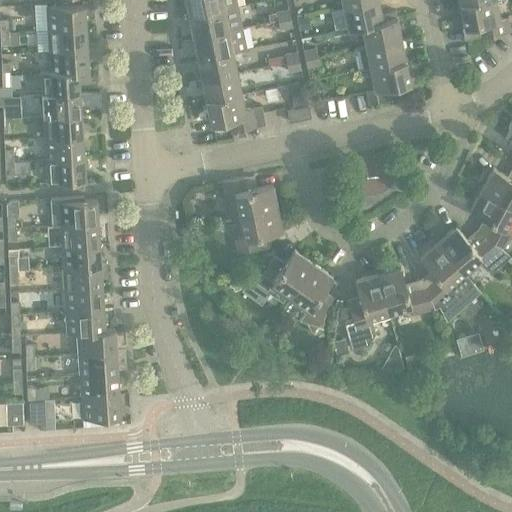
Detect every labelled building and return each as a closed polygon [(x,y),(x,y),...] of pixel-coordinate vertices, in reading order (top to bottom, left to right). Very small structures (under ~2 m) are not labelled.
[(186,0),(189,16),(238,7),(236,0),(186,0)] [(343,7),(332,10),(336,31),(347,29),(398,18),(396,10),(382,13),(379,0),(344,7),(343,7)] [(459,0),(460,5),(465,27),(462,28),(465,39),(465,40),(511,30),(508,17),(501,19),(497,0),(459,0)] [(47,7),(48,29),(86,27),(85,4),(47,7)] [(189,16),(194,38),(242,28),(238,7),(189,16)] [(276,11),(278,21),(291,18),(289,9),(276,11)] [(309,15),(298,17),(300,30),(312,28),(309,15)] [(280,30),(293,27),(291,18),(278,21),(280,30)] [(398,18),(347,29),(347,30),(361,27),(365,47),(366,47),(402,39),(398,18)] [(0,19),(0,24),(0,32),(9,32),(9,19),(0,19)] [(48,29),(50,51),(88,49),(86,27),(48,29)] [(194,38),(198,59),(234,52),(234,51),(246,48),(242,28),(194,38)] [(10,44),(9,32),(0,32),(1,44),(10,44)] [(365,47),(354,49),(358,70),(361,70),(369,68),(371,68),(406,60),(402,39),(366,47),(365,47)] [(304,51),(306,59),(318,57),(316,48),(304,51)] [(50,51),(51,71),(51,73),(79,71),(79,72),(89,72),(88,49),(50,51)] [(287,63),(300,60),(298,51),(285,54),(276,56),(277,65),(287,63)] [(198,59),(202,80),(238,73),(234,52),(198,59)] [(320,65),(318,57),(306,59),(307,68),(320,65)] [(289,72),(301,69),(302,69),(300,60),(287,63),(289,72)] [(373,88),(365,90),(366,92),(368,104),(370,104),(395,98),(393,87),(411,83),(406,60),(371,68),(369,68),(373,88)] [(1,62),(2,75),(11,75),(10,62),(1,62)] [(41,72),(43,95),(80,93),(79,72),(79,71),(51,73),(51,71),(41,72)] [(202,80),(207,101),(242,94),(238,73),(202,80)] [(2,75),(2,88),(0,87),(0,97),(12,97),(12,88),(21,87),(20,74),(11,75),(2,75)] [(304,82),(290,84),(294,109),(308,106),(308,104),(304,82)] [(43,95),(44,116),(82,114),(80,93),(43,95)] [(232,132),(257,127),(266,125),(263,112),(262,106),(245,109),(242,94),(207,101),(211,124),(229,120),(232,132)] [(3,106),(4,119),(12,118),(12,105),(3,106)] [(311,117),(308,106),(294,109),(287,110),(290,122),(311,117)] [(44,116),(45,138),(83,136),(82,114),(44,116)] [(12,130),(12,118),(4,119),(4,131),(12,130)] [(45,138),(47,159),(84,157),(83,136),(45,138)] [(5,149),(5,162),(14,161),(13,149),(5,149)] [(86,180),(84,157),(47,159),(48,182),(86,180)] [(5,162),(5,174),(14,174),(14,172),(25,172),(25,161),(14,161),(5,162)] [(493,168),(482,188),(511,205),(511,177),(511,178),(493,168)] [(229,195),(234,216),(235,216),(277,207),(273,186),(258,189),(255,175),(222,182),(224,196),(229,195)] [(481,232),(503,250),(504,250),(511,235),(511,230),(510,230),(511,226),(511,205),(482,188),(470,208),(489,219),(481,232)] [(88,195),(53,198),(53,203),(54,225),(99,221),(97,199),(88,199),(88,195)] [(282,230),(277,207),(235,216),(234,216),(238,238),(234,239),(237,253),(264,247),(262,234),(282,230)] [(7,215),(7,228),(16,227),(16,215),(7,215)] [(61,224),(62,246),(100,243),(99,222),(61,224)] [(456,226),(439,241),(455,260),(468,275),(481,263),(487,270),(494,270),(510,256),(503,250),(504,250),(503,250),(481,232),(470,242),(456,226)] [(7,228),(8,240),(17,240),(16,227),(7,228)] [(439,241),(421,257),(434,272),(422,283),(423,285),(429,296),(436,309),(440,305),(447,319),(481,291),(478,287),(468,275),(455,260),(439,241)] [(62,246),(64,267),(101,265),(100,243),(62,246)] [(270,286),(289,299),(314,263),(295,249),(282,268),(271,261),(257,282),(268,289),(270,286)] [(8,258),(9,270),(18,270),(17,258),(8,258)] [(314,263),(289,299),(306,311),(299,320),(306,322),(313,333),(314,332),(318,326),(319,326),(320,325),(321,325),(323,324),(323,322),(324,321),(326,313),(324,312),(331,302),(320,295),(333,276),(314,263)] [(64,267),(65,289),(103,286),(101,265),(64,267)] [(400,267),(378,273),(378,274),(390,316),(390,317),(412,311),(413,315),(435,309),(436,309),(429,296),(423,285),(422,283),(406,288),(400,267)] [(18,283),(18,270),(9,270),(10,283),(18,283)] [(373,322),(390,317),(390,316),(378,274),(378,273),(356,280),(362,302),(350,305),(354,319),(345,321),(352,349),(369,344),(376,332),(373,322)] [(65,289),(66,311),(104,309),(103,286),(65,289)] [(10,302),(10,315),(19,314),(19,301),(10,302)] [(66,311),(68,333),(115,329),(115,328),(105,329),(104,309),(66,311)] [(19,314),(10,315),(11,327),(20,326),(20,324),(19,314)] [(78,333),(79,353),(117,351),(115,329),(68,333),(68,334),(78,333)] [(476,333),(458,338),(462,352),(479,346),(476,333)] [(12,352),(21,351),(20,335),(11,336),(12,352)] [(346,337),(334,341),(338,353),(350,350),(346,337)] [(25,344),(26,357),(35,356),(34,344),(25,344)] [(79,353),(80,375),(118,373),(117,351),(79,353)] [(417,352),(405,355),(408,367),(420,364),(417,352)] [(26,357),(26,369),(35,369),(35,356),(26,357)] [(12,358),(13,381),(22,381),(21,358),(12,358)] [(80,375),(82,397),(119,394),(118,373),(80,375)] [(22,393),(22,381),(13,381),(13,393),(22,393)] [(27,387),(27,400),(36,399),(35,386),(27,387)] [(121,417),(119,394),(82,397),(83,419),(121,417)] [(27,400),(28,424),(45,423),(44,399),(36,399),(27,400)] [(6,425),(23,424),(22,402),(6,402),(6,425)]
